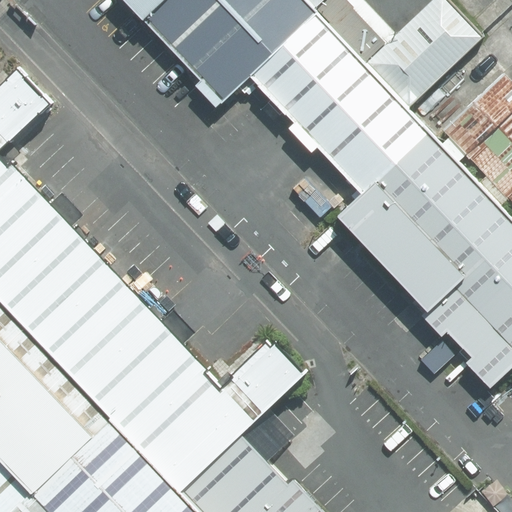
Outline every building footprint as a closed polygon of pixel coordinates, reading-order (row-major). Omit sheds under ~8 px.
[(259,70),(325,9),(322,6),(316,0),(139,0),(211,76),(207,80),(227,101),(259,70)] [(511,194),(449,129),(424,103),(497,33),(464,0),(433,0),(402,30),(372,0),(329,0),(322,6),(325,9),(259,70),(304,117),(299,122),(323,147),(328,142),(335,149),(318,165),(346,195),(363,179),(371,188),(349,209),(440,304),(433,311),(502,382),(511,372),(511,194)] [(48,94),(19,64),(0,82),(0,283),(218,511),(332,511),(293,470),(287,476),(271,459),(298,434),(269,404),(312,363),(279,328),(273,333),(268,328),(223,371),(1,139),(48,94)] [(511,70),(449,129),(511,194),(511,70)] [(0,452),(58,511),(192,511),(0,302),(0,452)] [(34,511),(0,475),(0,511),(34,511)]
